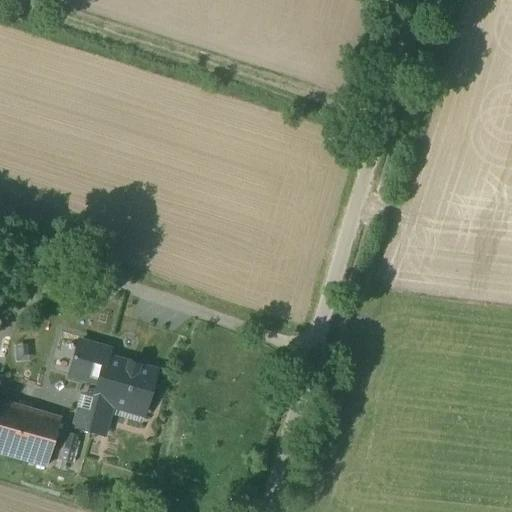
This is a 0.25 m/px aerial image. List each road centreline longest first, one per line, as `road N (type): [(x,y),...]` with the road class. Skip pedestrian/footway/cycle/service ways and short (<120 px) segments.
road 1 (unclassified): [(419,0),(265,511)]
road 2 (track): [(383,114),(18,0)]
